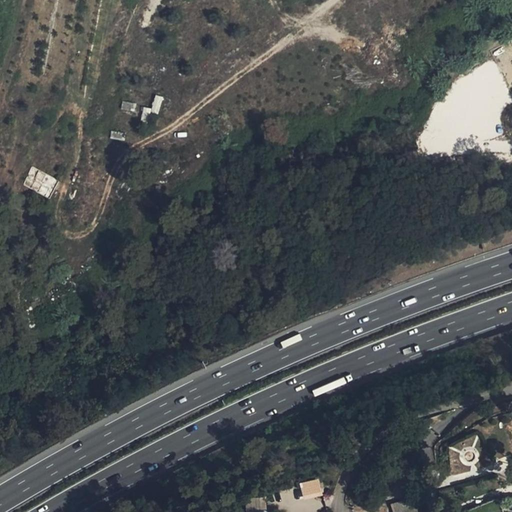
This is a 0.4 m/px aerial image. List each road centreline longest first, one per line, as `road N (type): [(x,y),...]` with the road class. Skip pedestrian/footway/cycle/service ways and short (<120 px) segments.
road 1 (motorway): [(511,266),(206,389),(0,500)]
road 2 (motorway): [(54,511),(290,389),(511,305)]
road 3 (residential): [(511,386),(403,412),(362,447),(343,478),(339,511)]
